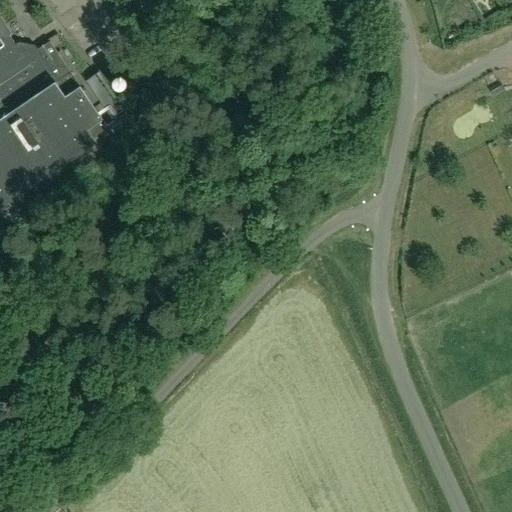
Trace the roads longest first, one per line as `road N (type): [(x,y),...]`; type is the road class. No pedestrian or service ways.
road 1 (unclassified): [(44,511),(327,224),(389,202)]
road 2 (unclassified): [(462,511),(383,331),(389,202)]
road 3 (unclassified): [(389,202),(411,84)]
